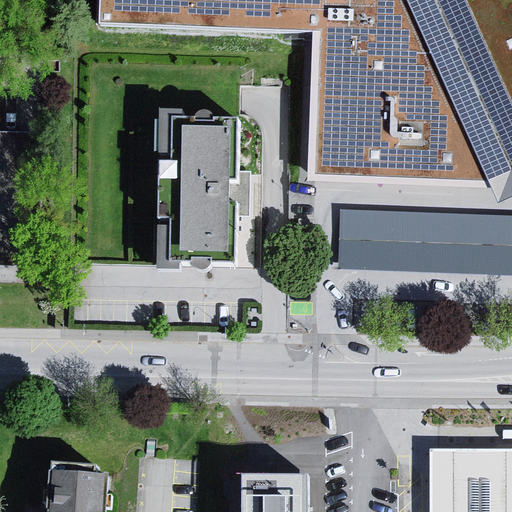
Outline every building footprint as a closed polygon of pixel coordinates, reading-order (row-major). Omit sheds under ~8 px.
[(511,0),(100,0),(99,23),(316,32),(311,182),(492,189),(511,180),(511,0)] [(239,173),(240,120),(161,119),(160,267),(251,267),(252,173),(239,173)] [(0,263),(25,264),(27,134),(0,133),(0,263)] [(511,179),(492,189),(500,206),(511,200),(511,179)] [(511,216),(341,211),(338,269),(511,275),(511,216)] [(511,511),(511,450),(434,450),(433,511),(511,511)] [(312,511),(313,475),(242,475),(241,511),(312,511)] [(107,511),(109,485),(50,482),(48,511),(107,511)]
